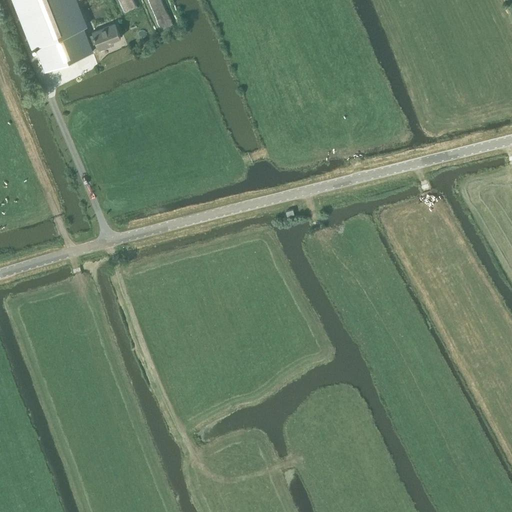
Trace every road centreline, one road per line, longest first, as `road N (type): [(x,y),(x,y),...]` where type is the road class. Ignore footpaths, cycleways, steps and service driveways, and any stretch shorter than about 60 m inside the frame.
road 1 (track): [(25,38),(106,230),(144,349),(200,468),(217,479),(299,458)]
road 2 (unclassified): [(0,274),(511,140)]
